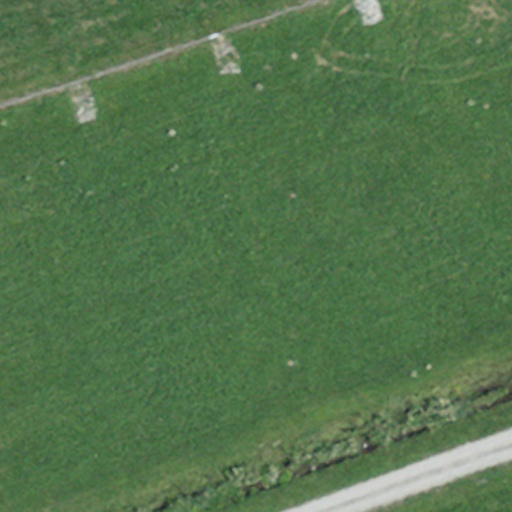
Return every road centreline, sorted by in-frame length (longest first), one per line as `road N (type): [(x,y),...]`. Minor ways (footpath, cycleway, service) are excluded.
road 1 (track): [(511,439),(320,511)]
road 2 (secondary): [(0,47),(149,0)]
